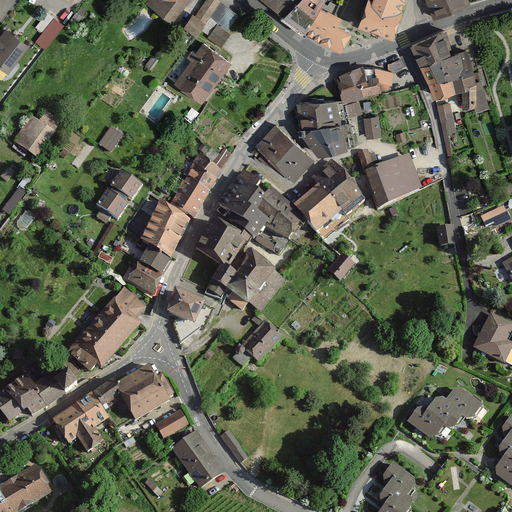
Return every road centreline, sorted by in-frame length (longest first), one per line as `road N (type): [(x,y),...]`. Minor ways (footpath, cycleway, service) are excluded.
road 1 (residential): [(402,39),(438,126),(459,231),(471,307),(465,358)]
road 2 (residential): [(325,59),(193,227),(158,322)]
road 3 (residential): [(177,372),(221,455),(253,491),(296,511)]
road 4 (residential): [(136,356),(0,446)]
